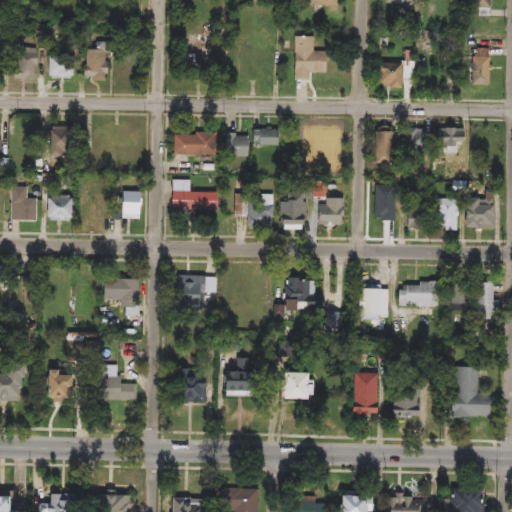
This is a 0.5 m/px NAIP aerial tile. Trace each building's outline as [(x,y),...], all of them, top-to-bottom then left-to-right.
[(492,0),(492,10),(472,10),(472,0),(492,0)] [(214,65),(184,65),(184,33),(198,33),(198,44),(214,44),(214,65)] [(308,81),(292,81),(292,38),(313,38),(313,51),(324,51),(324,74),(308,74),(308,81)] [(11,81),(11,48),(35,48),(35,81),(11,81)] [(489,85),(469,85),(469,49),(489,49),(489,85)] [(82,81),(82,53),(105,53),(105,81),(82,81)] [(46,79),(46,56),(72,56),(72,79),(46,79)] [(374,88),(374,63),(400,63),(400,88),(374,88)] [(72,128),(72,159),(49,159),(49,128),(72,128)] [(127,128),(127,148),(100,148),(100,128),(127,128)] [(461,129),(461,149),(434,149),(434,129),(461,129)] [(423,130),(423,157),(405,157),(405,130),(423,130)] [(278,131),(278,147),(252,147),(252,131),(278,131)] [(395,132),(395,161),(374,161),(374,132),(395,132)] [(212,134),(212,157),(171,157),(171,134),(212,134)] [(225,157),(225,136),(248,136),(248,157),(225,157)] [(215,193),(215,211),(170,211),(170,181),(189,181),(189,193),(215,193)] [(34,189),(34,220),(10,220),(10,189),(34,189)] [(113,219),(113,193),(142,193),(142,219),(113,219)] [(246,218),(236,217),(237,194),(270,195),(269,229),(246,228),(246,218)] [(102,220),(76,220),(76,196),(102,196),(102,220)] [(47,197),(69,197),(69,220),(47,220),(47,197)] [(324,206),(324,199),(343,199),(343,226),(315,226),(315,206),(324,206)] [(437,232),(437,199),(456,199),(456,232),(437,232)] [(280,201),(306,201),(306,225),(280,225),(280,201)] [(492,229),(464,229),(464,201),(492,201),(492,229)] [(406,230),(406,207),(423,207),(423,230),(406,230)] [(173,306),(175,276),(210,278),(209,307),(173,306)] [(118,302),(102,302),(102,280),(138,280),(138,323),(126,323),(126,309),(118,309),(118,302)] [(326,296),(326,311),(297,311),(297,298),(288,298),(288,281),(313,281),(313,296),(326,296)] [(227,309),(228,282),(258,282),(258,309),(227,309)] [(467,283),(467,311),(453,311),(453,283),(467,283)] [(493,301),(499,301),(499,319),(477,319),(477,283),(493,283),(493,301)] [(437,307),(403,307),(403,285),(437,285),(437,307)] [(361,287),(382,287),(382,320),(361,320),(361,287)] [(252,395),(225,396),(223,359),(250,358),(252,395)] [(0,402),(0,367),(20,367),(20,402),(0,402)] [(489,418),(451,417),(452,367),(478,367),(478,395),(489,395),(489,418)] [(66,400),(43,400),(43,371),(54,371),(54,374),(66,374),(66,400)] [(206,403),(174,403),(175,371),(206,371),(206,403)] [(279,400),(279,374),(307,374),(307,400),(279,400)] [(351,374),(376,374),(376,415),(351,415),(351,374)] [(135,402),(87,402),(87,380),(135,380),(135,402)] [(391,419),(391,385),(420,385),(420,419),(391,419)] [(258,489),(258,511),(215,511),(215,489),(258,489)] [(478,511),(448,511),(448,489),(479,489),(478,511)] [(0,511),(0,493),(11,494),(11,503),(22,503),(21,511),(0,511)] [(335,511),(335,494),(364,494),(363,511),(335,511)] [(433,511),(386,511),(388,494),(435,499),(433,511)] [(127,511),(92,511),(92,495),(127,495),(127,511)] [(37,511),(37,504),(49,504),(49,497),(75,497),(75,511),(37,511)] [(292,511),(292,497),(315,497),(315,503),(324,503),(324,511),(292,511)] [(203,511),(168,511),(168,498),(203,498),(203,511)]
